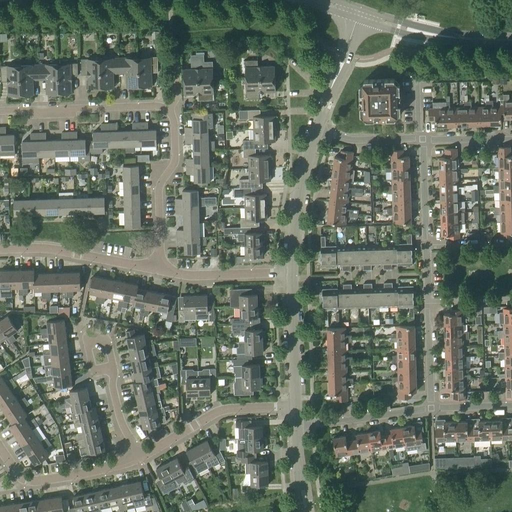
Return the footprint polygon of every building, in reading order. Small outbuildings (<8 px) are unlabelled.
[(198,82),(208,82),(208,69),(213,69),(212,62),(204,62),(204,55),(191,55),(191,70),(183,70),(183,81),(198,80),(198,82)] [(150,58),(137,58),(137,60),(138,73),(140,73),(140,87),(151,87),(151,70),(157,70),(157,57),(150,58)] [(126,58),(119,59),(120,71),(126,71),(127,88),(140,87),(140,73),(138,73),(137,60),(137,58),(126,58)] [(101,62),(101,59),(81,60),(81,73),(88,72),(89,89),(100,89),(100,74),(102,74),(101,62)] [(120,71),(119,59),(101,59),(101,62),(102,74),(100,74),(100,89),(113,88),(113,72),(120,71)] [(246,79),(248,79),(248,78),(260,78),(260,80),(275,79),(275,67),(258,67),(258,61),(245,61),(245,68),(246,68),(246,79)] [(59,79),(59,94),(71,94),(70,77),(77,77),(77,64),(70,64),(56,65),(56,67),(57,79),(59,79)] [(32,78),(39,78),(39,65),(20,66),(21,68),(21,81),(19,81),(19,95),(33,95),(32,78)] [(39,65),(39,78),(46,78),(46,94),(59,94),(59,79),(57,79),(56,67),(56,65),(45,65),(39,65)] [(8,96),(19,95),(19,81),(21,81),(21,68),(20,66),(1,67),(1,79),(8,79),(8,96)] [(248,78),(248,79),(248,93),(246,93),(246,99),(259,99),(259,92),(275,92),(275,79),(260,80),(260,78),(248,78)] [(198,80),(183,81),(184,95),(200,94),(201,101),(213,100),(213,94),(211,94),(210,82),(208,82),(198,82),(198,80)] [(400,115),(399,85),(394,80),(364,81),(360,86),(359,86),(360,116),(361,116),(365,120),(365,121),(395,120),(395,119),(400,115)] [(501,119),(511,118),(511,100),(509,101),(509,95),(503,96),(503,101),(500,101),(500,107),(500,119),(501,119)] [(464,108),(457,108),(458,126),(468,126),(468,102),(467,96),(464,97),(464,108)] [(446,108),(447,126),(458,126),(457,108),(450,108),(449,97),(446,97),(446,108)] [(486,107),(479,107),(479,125),(490,125),(489,101),(486,101),(486,107)] [(501,119),(500,119),(500,107),(493,107),(493,101),(489,101),(490,125),(501,125),(501,119)] [(468,126),(479,125),(479,107),(471,108),(471,102),(468,102),(468,126)] [(435,127),(447,126),(446,108),(428,109),(429,121),(435,121),(435,127)] [(275,128),(275,116),(260,117),(260,110),(239,111),(239,120),(252,119),(253,128),(275,128)] [(208,134),(208,128),(208,126),(213,126),(212,113),(194,113),(194,119),(192,119),(193,127),(185,127),(185,134),(208,134)] [(141,123),(132,123),(132,129),(135,129),(135,131),(125,131),(126,146),(126,153),(134,153),(134,146),(141,146),(141,128),(141,123)] [(148,123),(141,123),(141,128),(141,146),(157,145),(156,130),(146,131),(146,129),(148,128),(148,123)] [(102,147),(110,147),(109,128),(109,124),(101,124),(101,130),(103,130),(104,132),(93,132),(93,139),(96,139),(96,141),(90,142),(90,151),(90,154),(103,154),(102,147)] [(114,130),(117,129),(117,124),(109,124),(109,128),(110,147),(126,146),(125,131),(114,132),(114,130)] [(6,128),(0,127),(0,156),(15,156),(14,135),(4,135),(4,133),(6,133),(6,128)] [(241,140),(242,148),(255,148),(254,141),(274,141),(274,128),(275,128),(253,129),(253,140),(241,140)] [(90,161),(90,154),(90,151),(90,142),(85,142),(85,140),(75,140),(75,138),(77,138),(77,132),(69,133),(70,155),(78,155),(79,162),(90,161)] [(39,156),(54,156),(54,154),(54,141),(44,141),(44,139),(46,139),(46,133),(38,134),(39,156)] [(54,154),(54,156),(70,155),(69,133),(61,133),(62,138),(64,138),(64,140),(54,141),(54,154)] [(39,162),(39,156),(38,134),(30,134),(30,140),(33,139),(33,141),(29,142),(29,141),(24,141),(24,142),(23,142),(23,162),(39,162)] [(208,134),(185,134),(186,143),(193,142),(194,150),(208,149),(214,149),(214,140),(208,140),(208,134)] [(255,148),(242,148),(242,158),(248,158),(248,168),(269,167),(269,154),(255,155),(255,148)] [(510,148),(497,148),(498,169),(511,168),(511,156),(510,157),(510,148)] [(186,166),(209,165),(208,149),(194,150),(194,158),(186,158),(186,166)] [(457,170),(457,157),(457,150),(445,150),(445,159),(439,159),(439,170),(457,170)] [(351,170),(352,157),(353,153),(341,151),(340,158),(334,157),(333,168),(351,170)] [(403,151),(391,151),(391,169),(410,168),(409,157),(403,157),(403,151)] [(123,166),(124,181),(138,180),(138,178),(139,178),(138,165),(123,166)] [(209,165),(186,166),(187,174),(194,173),(195,182),(209,181),(209,165)] [(239,187),(251,187),(251,180),(269,180),(269,167),(248,168),(248,179),(239,179),(239,187)] [(357,171),(351,170),(333,168),(332,179),(350,181),(350,174),(356,174),(357,171)] [(392,180),(410,179),(410,168),(391,169),(385,169),(385,173),(391,173),(392,180)] [(511,168),(498,169),(492,169),(493,172),(498,172),(499,180),(511,179),(511,168)] [(457,170),(439,170),(440,181),(458,181),(457,173),(468,173),(467,169),(457,170)] [(349,188),(350,181),(332,179),(331,190),(355,192),(355,189),(349,188)] [(386,191),(410,190),(410,179),(392,180),(392,187),(386,187),(386,191)] [(511,179),(499,180),(499,187),(493,187),(493,190),(511,189),(511,179)] [(124,181),(124,195),(140,194),(139,183),(138,183),(138,180),(124,181)] [(440,181),(440,192),(464,191),(464,188),(458,188),(458,181),(440,181)] [(251,187),(239,187),(234,188),(234,197),(244,197),(244,207),(265,207),(265,193),(251,194),(251,187)] [(511,189),(493,190),(493,194),(499,194),(499,201),(511,200),(511,189)] [(204,197),(198,198),(198,190),(183,190),(183,199),(176,199),(176,206),(198,206),(205,205),(205,204),(204,197)] [(354,196),(355,192),(331,190),(330,200),(347,202),(348,195),(354,196)] [(392,201),(410,201),(410,190),(386,191),(386,194),(392,194),(392,201)] [(440,192),(440,202),(458,202),(458,195),(464,194),(464,191),(440,192)] [(124,195),(125,211),(139,210),(139,207),(140,207),(140,194),(124,195)] [(89,211),(88,197),(72,198),(72,213),(87,213),(87,211),(89,211)] [(88,197),(89,211),(92,211),(92,212),(104,212),(104,197),(88,197)] [(59,212),(58,198),(43,199),(44,214),(57,214),(57,212),(59,212)] [(58,198),(59,212),(63,212),(63,213),(72,213),(72,198),(58,198)] [(27,213),(29,213),(28,199),(14,200),(14,215),(27,215),(27,213)] [(44,214),(43,199),(28,199),(29,213),(32,213),(32,215),(44,214)] [(347,210),(347,202),(330,200),(328,211),(352,214),(353,210),(347,210)] [(511,200),(499,201),(500,208),(494,208),(494,212),(511,211),(511,200)] [(411,211),(411,208),(410,201),(392,201),(393,208),(387,208),(387,212),(411,211)] [(440,202),(441,213),(465,212),(465,209),(459,209),(458,202),(440,202)] [(184,221),(199,221),(198,206),(176,206),(176,214),(184,214),(184,221)] [(265,207),(244,207),(244,218),(240,218),(240,227),(248,227),(252,227),(252,220),(266,220),(265,207)] [(139,210),(125,211),(125,226),(141,226),(140,213),(139,213),(139,210)] [(352,217),(352,214),(328,211),(327,222),(345,224),(346,217),(352,217)] [(393,223),(411,223),(411,211),(387,212),(387,216),(393,215),(393,223)] [(500,215),(500,222),(511,221),(511,211),(494,212),(490,212),(490,215),(500,215)] [(441,213),(441,224),(459,224),(459,216),(465,216),(465,212),(441,213)] [(199,221),(184,221),(184,229),(177,230),(177,238),(200,237),(199,221)] [(511,221),(500,222),(501,237),(511,236),(511,221)] [(459,238),(459,224),(441,224),(441,235),(447,235),(447,239),(459,238)] [(238,242),(245,241),(245,245),(262,244),(262,233),(248,233),(248,227),(240,227),(226,228),(226,234),(238,234),(238,242)] [(397,244),(397,246),(397,255),(412,255),(412,234),(407,234),(407,244),(397,244)] [(185,253),(200,253),(200,245),(206,245),(206,237),(200,237),(177,238),(177,245),(185,245),(185,253)] [(336,257),(336,248),(336,246),(326,247),(325,237),(320,237),(321,257),(336,257)] [(264,246),(262,246),(262,244),(245,245),(245,256),(237,257),(237,263),(249,262),(249,256),(262,256),(262,254),(265,254),(264,246)] [(372,270),(371,265),(377,265),(376,246),(366,247),(367,270),(372,270)] [(383,265),(383,269),(383,270),(388,270),(386,246),(376,246),(377,265),(383,265)] [(397,246),(386,246),(388,270),(392,270),(392,264),(397,264),(397,255),(397,246)] [(336,248),(336,257),(337,266),(342,266),(343,271),(347,271),(346,247),(336,248)] [(351,266),(357,266),(356,247),(346,247),(347,271),(351,271),(351,266)] [(363,270),(367,270),(366,247),(356,247),(357,266),(363,265),(363,270)] [(397,255),(397,264),(397,266),(413,265),(412,255),(397,255)] [(337,267),(337,266),(336,257),(321,257),(321,268),(337,267)] [(23,270),(11,271),(12,288),(19,288),(19,295),(23,295),(23,270)] [(35,287),(34,274),(34,270),(23,270),(23,295),(28,295),(27,287),(34,287),(35,287)] [(0,297),(12,297),(12,288),(11,271),(0,271),(0,280),(0,285),(0,284),(0,297)] [(80,272),(69,273),(69,297),(73,297),(73,290),(81,290),(80,272)] [(34,274),(35,287),(34,287),(34,291),(42,291),(42,298),(47,298),(46,273),(34,274)] [(50,291),(58,290),(57,273),(46,273),(47,298),(50,298),(50,291)] [(69,273),(57,273),(58,290),(64,290),(65,297),(69,297),(69,273)] [(96,301),(100,302),(104,278),(93,276),(90,293),(97,295),(96,301)] [(105,296),(112,297),(116,280),(104,278),(100,302),(104,303),(105,296)] [(127,282),(116,280),(112,297),(119,299),(118,306),(122,307),(127,282)] [(135,302),(138,289),(139,285),(127,282),(122,307),(126,307),(128,300),(135,302)] [(383,283),(384,289),(378,289),(379,307),(389,307),(388,283),(383,283)] [(392,288),(392,283),(388,283),(389,307),(399,306),(398,297),(398,288),(392,288)] [(346,308),(348,308),(347,284),(343,284),(343,290),(337,290),(337,299),(338,308),(346,308)] [(352,290),(351,284),(347,284),(348,308),(359,308),(358,289),(352,290)] [(363,284),(364,289),(358,289),(359,308),(369,307),(368,284),(363,284)] [(378,289),(372,289),(372,284),(368,284),(369,307),(379,307),(378,289)] [(398,287),(398,288),(398,297),(414,297),(414,286),(398,287)] [(322,289),(323,300),(337,299),(337,290),(337,288),(322,289)] [(138,289),(135,302),(134,306),(141,307),(140,314),(144,315),(149,291),(138,289)] [(257,306),(257,294),(250,295),(250,289),(230,289),(230,307),(240,306),(257,306)] [(149,309),(156,311),(160,293),(149,291),(144,315),(148,316),(149,309)] [(160,293),(156,311),(167,313),(166,322),(172,323),(172,322),(176,322),(176,316),(173,316),(174,310),(169,308),(171,295),(160,293)] [(196,313),(196,295),(184,295),(185,309),(178,309),(179,322),(185,322),(185,320),(196,320),(196,313)] [(207,295),(196,295),(196,313),(196,320),(208,320),(208,321),(214,321),(214,308),(208,308),(207,295)] [(409,318),(415,317),(414,297),(398,297),(399,306),(399,308),(409,308),(409,318)] [(337,299),(323,300),(323,311),(323,320),(328,320),(327,310),(338,310),(338,308),(337,299)] [(257,306),(240,306),(240,318),(232,319),(232,324),(244,324),(244,318),(258,318),(257,306)] [(499,324),(504,324),(511,323),(511,308),(503,309),(503,313),(499,313),(499,324)] [(445,325),(463,325),(462,310),(450,310),(450,314),(444,314),(445,325)] [(8,316),(0,321),(0,323),(13,342),(16,340),(12,334),(18,330),(8,316)] [(41,329),(41,333),(66,331),(64,319),(47,322),(48,328),(41,329)] [(0,342),(5,339),(9,345),(13,342),(0,323),(0,342)] [(498,334),(511,333),(511,323),(504,324),(504,331),(498,331),(498,334)] [(232,324),(232,333),(234,335),(245,335),(245,341),(262,341),(262,329),(249,330),(249,324),(244,324),(232,324)] [(445,325),(445,336),(469,335),(469,332),(463,332),(463,325),(445,325)] [(415,337),(415,326),(397,326),(397,334),(391,335),(391,338),(415,337)] [(346,336),(345,329),(345,328),(327,329),(328,340),(352,339),(352,336),(346,336)] [(127,338),(129,349),(153,344),(152,340),(146,341),(144,334),(135,336),(134,330),(126,332),(127,338)] [(67,340),(66,331),(41,333),(42,338),(49,337),(50,343),(52,343),(67,340)] [(504,345),(511,344),(511,333),(498,334),(498,338),(504,338),(504,345)] [(469,335),(445,336),(445,347),(463,346),(463,339),(469,339),(469,335)] [(415,348),(415,337),(391,338),(391,341),(397,341),(397,348),(415,348)] [(328,350),(346,350),(346,343),(352,342),(352,339),(328,340),(328,350)] [(44,355),(68,352),(67,340),(52,343),(50,343),(51,350),(43,351),(44,355)] [(245,341),(238,342),(238,346),(236,346),(236,354),(237,354),(237,359),(246,359),(250,359),(250,353),(263,353),(262,341),(245,341)] [(129,349),(132,360),(149,356),(156,355),(153,344),(129,349)] [(499,356),(511,355),(511,344),(504,345),(505,352),(499,352),(499,356)] [(463,346),(445,347),(446,358),(464,357),(463,346)] [(416,359),(415,348),(397,348),(397,356),(391,356),(391,359),(416,359)] [(328,361),(353,360),(352,357),(346,357),(346,350),(328,350),(328,361)] [(44,355),(45,366),(70,363),(70,362),(68,352),(44,355)] [(511,355),(499,356),(499,360),(505,359),(505,367),(511,366),(511,355)] [(149,356),(132,360),(135,372),(158,366),(158,362),(151,364),(149,356)] [(30,367),(29,357),(21,359),(25,368),(30,367)] [(464,361),(470,361),(475,360),(475,357),(446,358),(446,369),(464,368),(464,361)] [(235,373),(235,377),(242,377),(260,376),(259,365),(246,365),(246,359),(237,359),(233,360),(234,372),(235,373)] [(416,369),(416,359),(391,359),(392,363),(398,363),(398,370),(416,369)] [(329,372),(347,371),(346,364),(353,364),(353,360),(328,361),(329,372)] [(46,372),(47,376),(54,375),(71,373),(70,363),(45,366),(46,372)] [(135,372),(137,382),(137,383),(150,380),(154,379),(157,379),(161,378),(158,366),(135,372)] [(499,378),(505,378),(511,377),(511,366),(505,367),(505,374),(499,374),(499,378)] [(464,375),(464,368),(446,369),(446,379),(464,379),(470,379),(470,375),(464,375)] [(199,395),(198,371),(194,371),(192,369),(180,370),(181,382),(187,382),(187,396),(199,395)] [(202,371),(198,371),(199,395),(211,395),(211,382),(216,381),(216,369),(204,369),(202,371)] [(416,380),(416,369),(398,370),(398,377),(392,377),(392,381),(398,381),(416,380)] [(329,383),(353,382),(353,379),(347,379),(347,371),(329,372),(329,383)] [(54,375),(47,376),(47,381),(54,380),(55,387),(72,385),(71,373),(54,375)] [(0,377),(0,390),(14,382),(12,379),(6,383),(1,376),(0,377)] [(242,377),(235,377),(235,382),(234,383),(234,395),(253,394),(253,388),(260,388),(260,376),(242,377)] [(133,383),(136,394),(159,389),(157,379),(154,379),(150,380),(137,383),(137,382),(133,383)] [(447,390),(453,390),(453,402),(465,402),(464,379),(446,379),(447,390)] [(416,380),(398,381),(399,399),(411,399),(411,392),(417,392),(416,380)] [(0,390),(0,404),(14,395),(10,389),(16,385),(14,382),(0,390)] [(353,382),(329,383),(329,394),(335,394),(336,401),(348,401),(347,383),(353,382)] [(64,399),(65,403),(89,398),(87,387),(70,391),(71,398),(64,399)] [(159,389),(136,394),(138,406),(155,402),(160,401),(159,394),(161,393),(159,389)] [(0,404),(0,405),(6,414),(27,401),(24,398),(19,401),(14,395),(0,404)] [(70,407),(71,414),(79,412),(78,412),(85,410),(92,409),(92,408),(89,398),(65,403),(65,404),(62,405),(63,409),(70,407)] [(6,414),(12,424),(24,417),(28,415),(23,409),(32,403),(30,399),(27,401),(6,414)] [(155,402),(138,406),(141,417),(165,412),(164,407),(162,408),(160,401),(155,402)] [(79,412),(71,414),(73,424),(74,424),(98,418),(95,407),(92,408),(92,409),(85,410),(78,412),(79,412)] [(165,415),(166,415),(165,412),(141,417),(144,428),(145,428),(147,435),(157,431),(156,426),(161,425),(160,424),(165,423),(166,422),(165,415)] [(36,422),(34,419),(28,423),(24,417),(12,424),(9,426),(16,436),(36,422)] [(81,427),(83,433),(100,429),(98,418),(74,424),(73,424),(74,428),(81,427)] [(239,439),(263,438),(263,426),(249,427),(249,421),(237,421),(237,427),(238,427),(239,439)] [(474,441),(491,440),(491,421),(479,421),(479,428),(473,428),(474,441)] [(502,421),(491,421),(491,440),(509,440),(508,427),(502,427),(502,421)] [(16,436),(22,446),(37,436),(33,430),(38,426),(36,422),(16,436)] [(456,441),(456,422),(444,423),(444,429),(436,429),(436,442),(456,441)] [(467,422),(456,422),(456,441),(474,441),(473,428),(467,428),(467,422)] [(426,443),(423,443),(421,430),(415,431),(415,426),(403,427),(406,446),(406,451),(417,450),(417,451),(427,450),(426,443)] [(386,436),(388,449),(406,446),(403,427),(391,429),(392,435),(386,436)] [(78,441),(78,445),(79,445),(103,439),(100,429),(83,433),(77,434),(79,441),(78,441)] [(388,449),(386,436),(381,437),(380,431),(368,433),(371,452),(388,449)] [(352,441),(354,454),(371,452),(368,433),(356,434),(357,440),(352,441)] [(28,455),(49,441),(46,438),(41,442),(37,436),(22,446),(28,455)] [(354,454),(352,441),(347,442),(346,436),(334,438),(337,457),(354,454)] [(238,457),(242,456),(250,456),(250,450),(264,450),(264,448),(265,448),(265,440),(263,440),(263,438),(239,439),(238,439),(238,450),(237,450),(238,457)] [(105,450),(103,439),(79,445),(78,445),(81,455),(88,454),(105,450)] [(208,440),(198,445),(209,468),(214,465),(214,466),(225,461),(220,450),(214,452),(208,440)] [(51,445),(49,441),(28,455),(35,465),(50,455),(45,449),(51,445)] [(188,466),(189,467),(194,477),(199,474),(198,474),(209,468),(198,445),(187,451),(194,463),(188,466)] [(254,456),(250,456),(242,456),(242,462),(245,462),(245,474),(249,474),(268,473),(268,461),(254,462),(254,456)] [(178,458),(167,463),(178,485),(183,482),(184,484),(194,479),(193,477),(194,477),(189,467),(184,470),(178,458)] [(443,458),(434,458),(435,468),(443,468),(443,458)] [(178,485),(167,463),(157,469),(163,481),(158,484),(163,495),(179,486),(178,485)] [(268,473),(249,474),(250,486),(242,486),(243,492),(255,491),(255,485),(269,485),(268,473)] [(141,481),(130,484),(135,508),(146,505),(147,507),(152,505),(153,505),(151,495),(150,493),(144,494),(141,481)] [(130,484),(119,486),(124,510),(135,508),(130,484)] [(119,486),(108,489),(111,506),(118,504),(120,511),(124,510),(119,486)] [(100,508),(111,506),(108,489),(96,492),(100,508)] [(101,511),(100,508),(96,492),(86,494),(89,511),(101,511)] [(70,509),(70,511),(89,511),(86,494),(74,497),(77,508),(70,509)] [(153,494),(151,495),(153,505),(152,505),(154,511),(160,510),(153,494)] [(70,511),(70,509),(64,510),(62,497),(50,498),(52,511),(70,511)] [(52,511),(50,498),(39,500),(40,511),(52,511)] [(192,498),(186,501),(191,510),(197,509),(192,498)] [(40,511),(39,500),(28,502),(29,511),(40,511)] [(29,511),(28,502),(16,504),(17,511),(29,511)]
